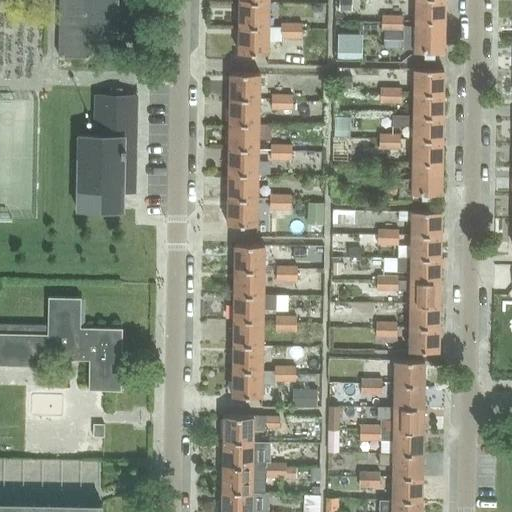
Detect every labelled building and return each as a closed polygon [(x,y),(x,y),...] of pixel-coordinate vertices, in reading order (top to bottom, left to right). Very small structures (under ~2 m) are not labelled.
[(116,0),(58,0),(58,19),(57,55),(87,55),(87,36),(116,37),(116,0)] [(444,21),(444,0),(414,0),(414,20),(444,21)] [(268,28),(268,27),(268,3),(238,2),(238,27),(268,28)] [(391,29),(392,16),(381,15),(381,29),(391,29)] [(392,16),(391,29),(402,30),(402,16),(392,16)] [(443,52),(444,21),(414,20),(413,51),(423,51),(423,57),(433,57),(433,51),(443,52)] [(268,28),(238,27),(237,53),(267,53),(267,41),(280,41),(281,37),(290,38),(291,23),(280,23),(280,28),(268,27),(268,28)] [(291,23),(290,38),(301,38),(301,24),(291,23)] [(337,33),(336,57),(360,58),(362,34),(337,33)] [(126,57),(126,48),(112,47),(112,57),(126,57)] [(443,93),(443,69),(399,69),(399,81),(413,81),(413,93),(443,93)] [(258,99),(259,73),(229,73),(228,98),(258,99)] [(390,102),(390,88),(380,88),(379,102),(390,102)] [(400,102),(400,88),(390,88),(390,102),(400,102)] [(442,117),(443,93),(413,93),(412,115),(412,116),(442,117)] [(77,134),(76,209),(123,210),(123,208),(121,208),(121,192),(123,192),(123,191),(135,191),(136,95),(94,94),(94,134),(77,134)] [(228,98),(228,123),(258,124),(258,113),(271,113),(271,108),(281,109),(281,95),(271,95),(271,99),(258,99),(228,98)] [(281,95),(281,109),(291,109),(292,95),(281,95)] [(412,115),(392,115),(392,126),(412,127),(412,139),(442,140),(442,117),(412,116),(412,115)] [(345,117),(345,139),(371,140),(372,124),(360,124),(360,117),(345,117)] [(271,124),(258,124),(228,123),(228,148),(257,149),(258,138),(270,138),(271,124)] [(389,148),(389,134),(379,134),(379,148),(389,148)] [(400,149),(400,139),(400,134),(389,134),(389,148),(400,149)] [(442,163),(442,140),(412,139),(411,162),(442,163)] [(228,148),(227,173),(257,174),(257,163),(270,164),(270,158),(280,159),(280,145),(270,145),(270,149),(257,149),(228,148)] [(280,145),(280,159),(290,159),(291,145),(280,145)] [(441,194),(442,163),(411,162),(411,178),(399,178),(399,182),(385,182),(385,193),(399,193),(399,198),(411,198),(411,193),(421,193),(421,199),(431,199),(431,193),(441,194)] [(257,199),(257,174),(227,173),(227,199),(257,199)] [(227,199),(226,224),(256,225),(256,215),(269,216),(269,209),(279,209),(279,195),(269,194),(269,199),(257,199),(227,199)] [(279,209),(290,209),(290,195),(279,195),(279,209)] [(354,224),(354,214),(354,210),(332,209),(331,223),(354,224)] [(397,211),(397,221),(411,221),(410,235),(440,235),(441,211),(411,211),(411,212),(397,211)] [(387,244),(387,229),(377,229),(377,243),(387,244)] [(398,230),(397,230),(387,229),(387,244),(398,244),(398,230)] [(440,258),(440,235),(410,235),(410,258),(440,258)] [(263,271),(263,246),(264,245),(234,244),(233,270),(263,271)] [(397,258),(396,272),(410,272),(410,277),(409,281),(439,281),(440,258),(410,258),(397,258)] [(342,260),(333,260),(331,260),(330,274),(341,275),(342,260)] [(392,274),(393,262),(378,261),(378,274),(392,274)] [(286,281),(286,267),(276,266),(275,280),(286,281)] [(286,267),(286,281),(296,281),(296,267),(286,267)] [(263,296),(263,271),(233,270),(233,295),(263,296)] [(386,290),(387,276),(376,276),(376,290),(386,290)] [(387,276),(386,290),(397,290),(397,291),(409,291),(409,304),(439,304),(439,281),(409,281),(410,277),(397,277),(397,276),(387,276)] [(275,296),(263,296),(233,295),(233,320),(262,321),(262,309),(275,309),(275,296)] [(88,389),(106,390),(121,390),(122,328),(80,327),(81,297),(48,296),(47,325),(0,323),(0,365),(37,366),(37,358),(88,359),(88,389)] [(394,304),(394,314),(409,315),(409,327),(439,328),(439,304),(409,304),(394,304)] [(285,331),(285,317),(275,316),(274,330),(285,331)] [(285,317),(285,331),(295,331),(296,317),(285,317)] [(262,346),(262,321),(233,320),(232,345),(262,346)] [(386,336),(386,322),(375,322),(375,336),(386,336)] [(396,322),(386,322),(386,336),(396,336),(396,322)] [(409,327),(408,336),(408,351),(438,351),(439,328),(409,327)] [(261,371),(262,346),(232,345),(232,370),(261,371)] [(424,385),(424,361),(394,360),(394,384),(424,385)] [(316,378),(315,362),(302,362),(302,378),(316,378)] [(232,370),(231,395),(261,396),(261,384),(274,385),(274,380),(284,381),(284,367),(274,367),(274,371),(261,371),(232,370)] [(284,367),(284,381),(294,381),(295,367),(284,367)] [(371,393),(371,379),(361,379),(360,393),(371,393)] [(381,380),(373,379),(371,379),(371,393),(381,394),(381,383),(381,380)] [(423,408),(424,385),(394,384),(393,407),(377,407),(423,408)] [(291,407),(317,407),(317,390),(292,390),(291,407)] [(423,431),(423,408),(377,407),(377,419),(381,419),(381,426),(380,430),(423,431)] [(279,417),(253,416),(223,416),(222,441),(252,442),(252,430),(265,430),(265,427),(278,428),(279,417)] [(370,440),(370,425),(360,425),(359,439),(370,440)] [(380,430),(381,426),(370,425),(370,440),(380,440),(392,441),(392,453),(392,454),(422,455),(423,431),(380,430)] [(252,467),(252,442),(222,441),(222,466),(252,467)] [(378,453),(378,465),(392,466),(392,477),(422,478),(422,455),(392,454),(392,453),(378,453)] [(222,466),(221,491),(251,492),(264,493),(264,477),(274,477),(274,463),(264,463),(264,467),(252,467),(222,466)] [(285,477),(285,467),(285,463),(274,463),(274,477),(285,477)] [(369,486),(369,472),(359,471),(358,485),(369,486)] [(369,472),(369,486),(379,486),(380,472),(369,472)] [(421,501),(422,478),(392,477),(391,500),(421,501)] [(250,511),(251,492),(221,491),(220,511),(250,511)] [(421,511),(421,501),(391,500),(378,499),(378,511),(421,511)] [(0,511),(101,511),(102,503),(0,501),(0,511)]
